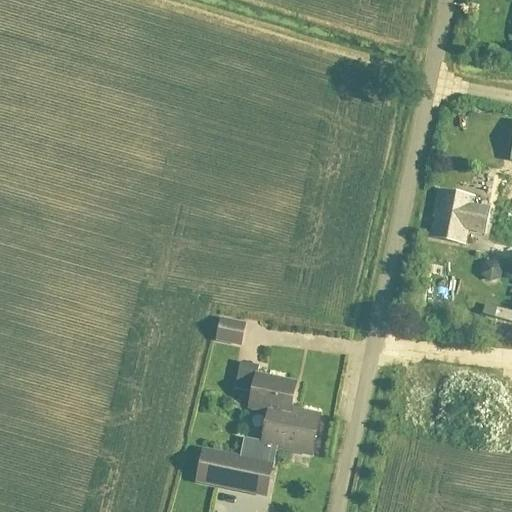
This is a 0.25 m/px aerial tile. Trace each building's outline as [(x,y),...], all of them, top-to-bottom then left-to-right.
[(471,209),(473,200),(437,193),(428,241),(463,248),(466,233),(484,236),(488,213),(471,209)] [(511,211),(500,210),(494,247),(511,249),(511,211)] [(239,348),(243,328),(220,323),(216,343),(239,348)] [(289,412),(295,385),(256,377),(249,412),(268,416),(261,447),(268,448),(268,447),(275,449),(309,457),(318,418),(289,412)] [(250,463),(270,468),(275,449),(268,447),(268,448),(261,447),(243,443),(239,461),(202,453),(195,484),(243,494),(250,463)]
